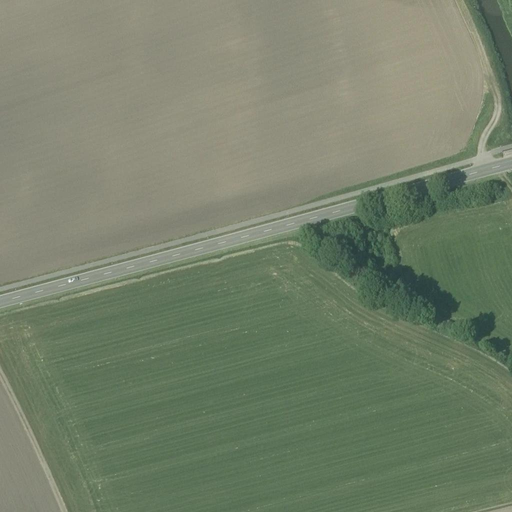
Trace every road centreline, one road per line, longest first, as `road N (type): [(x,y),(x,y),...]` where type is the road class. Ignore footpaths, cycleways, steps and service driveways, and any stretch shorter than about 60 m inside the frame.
road 1 (tertiary): [(0,304),(511,165)]
road 2 (track): [(0,374),(63,511)]
